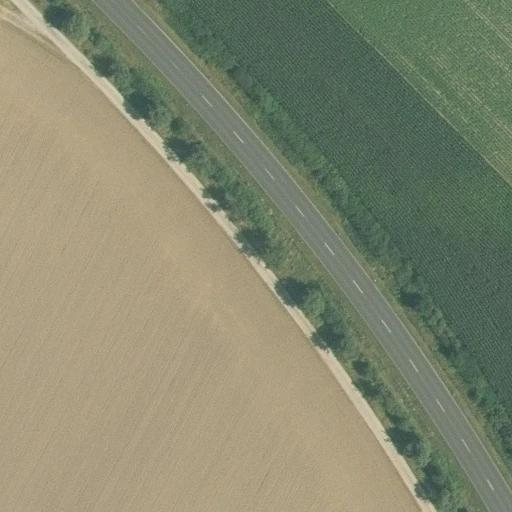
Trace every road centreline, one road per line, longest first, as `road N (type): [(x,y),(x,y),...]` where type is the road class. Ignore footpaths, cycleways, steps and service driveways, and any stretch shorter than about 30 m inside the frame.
road 1 (track): [(14,0),(265,264),(384,432),(427,511)]
road 2 (primary): [(505,511),(371,304),(110,0)]
